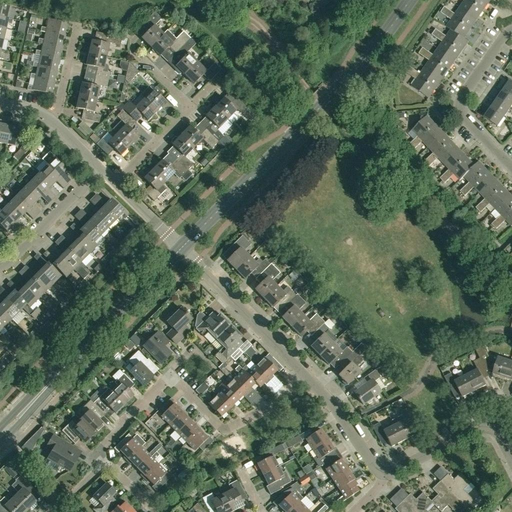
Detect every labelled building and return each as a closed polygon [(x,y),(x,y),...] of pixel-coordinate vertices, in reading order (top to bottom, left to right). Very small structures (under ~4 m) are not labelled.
[(477,20),(483,11),(468,0),(464,0),(459,8),(477,20)] [(468,0),(483,11),(490,1),(488,0),(468,0)] [(0,16),(8,19),(11,8),(0,5),(0,16)] [(444,7),(442,10),(451,16),(453,13),(444,7)] [(470,29),(477,20),(459,8),(453,17),(470,29)] [(442,10),(440,13),(449,18),(451,16),(442,10)] [(151,48),(163,35),(154,26),(161,19),(154,12),(143,24),(149,31),(142,39),(151,48)] [(0,28),(6,29),(8,19),(0,16),(0,28)] [(464,39),(470,29),(453,17),(446,27),(451,30),(464,39)] [(46,31),(64,36),(67,24),(49,19),(46,28),(41,27),(40,31),(45,33),(46,31)] [(436,29),(434,32),(442,38),(444,35),(436,29)] [(468,42),(464,39),(451,30),(444,39),(462,52),(468,42)] [(62,47),(64,36),(46,31),(45,33),(44,40),(39,39),(38,43),(43,44),(43,43),(62,47)] [(177,52),(190,39),(183,32),(176,39),(167,31),(163,35),(151,48),(160,56),(170,46),(177,52)] [(434,32),(432,35),(440,41),(442,38),(434,32)] [(89,53),(106,57),(109,43),(120,46),(122,38),(104,34),(102,43),(91,41),(89,41),(88,49),(90,49),(89,53)] [(185,76),(197,63),(187,53),(196,44),(190,39),(177,52),(184,59),(175,68),(175,70),(179,74),(181,74),(182,73),(185,76)] [(455,61),(462,52),(444,39),(438,49),(455,61)] [(59,59),(62,47),(43,43),(43,44),(41,52),(36,50),(35,55),(40,56),(41,55),(59,59)] [(423,48),(421,51),(429,57),(431,54),(423,48)] [(449,70),(455,61),(438,49),(431,58),(449,70)] [(421,51),(419,54),(427,59),(429,57),(421,51)] [(105,65),(106,57),(89,53),(88,58),(86,57),(84,65),(86,65),(93,67),(93,69),(94,71),(96,72),(95,77),(108,80),(110,73),(107,72),(108,67),(107,65),(105,65)] [(57,71),(59,59),(41,55),(40,56),(39,63),(33,62),(32,67),(38,68),(38,66),(57,71)] [(442,80),(449,70),(431,58),(425,67),(442,80)] [(129,62),(124,80),(128,84),(139,72),(129,62)] [(197,63),(185,76),(194,84),(204,74),(211,80),(221,70),(215,63),(206,71),(197,63)] [(54,82),(57,71),(38,66),(38,68),(36,75),(31,74),(30,78),(35,79),(35,78),(54,82)] [(409,67),(408,69),(416,75),(418,72),(409,67)] [(435,89),(442,80),(425,67),(418,77),(435,89)] [(408,69),(406,72),(414,78),(416,75),(408,69)] [(118,75),(116,82),(123,83),(125,77),(118,75)] [(80,92),(79,96),(96,100),(100,86),(107,88),(108,80),(95,77),(93,86),(82,84),(79,83),(77,92),(80,92)] [(429,99),(435,89),(418,77),(411,87),(429,99)] [(51,94),(54,82),(35,78),(35,79),(33,87),(28,86),(27,90),(33,91),(33,90),(51,94)] [(114,89),(116,82),(109,80),(107,88),(114,89)] [(501,89),(511,96),(511,82),(507,80),(501,89)] [(140,96),(157,112),(166,103),(158,95),(161,92),(156,87),(153,90),(149,87),(140,96)] [(510,109),(511,105),(511,96),(501,89),(495,98),(510,109)] [(93,114),(96,100),(79,96),(76,108),(87,111),(85,120),(99,123),(100,116),(93,114)] [(148,121),(157,112),(140,96),(132,104),(135,108),(134,109),(128,104),(123,110),(133,120),(140,113),(148,121)] [(218,104),(215,107),(227,120),(238,110),(243,115),(248,109),(238,99),(231,106),(223,98),(223,99),(222,97),(220,97),(216,101),(216,103),(218,104)] [(504,117),(510,109),(495,98),(488,107),(504,117)] [(133,120),(123,110),(120,107),(117,110),(120,113),(116,116),(125,125),(117,134),(130,147),(138,138),(128,127),(134,121),(133,120)] [(217,130),(227,120),(215,107),(206,116),(214,124),(207,131),(219,142),(224,137),(217,130)] [(497,127),(504,117),(488,107),(482,116),(497,127)] [(420,139),(435,125),(427,116),(412,131),(420,139)] [(0,143),(6,145),(11,127),(4,126),(5,121),(1,120),(0,124),(0,143)] [(11,127),(6,145),(17,147),(23,125),(18,124),(17,129),(11,127)] [(428,147),(443,133),(435,125),(420,139),(428,147)] [(219,142),(207,131),(200,137),(190,127),(181,136),(194,148),(202,140),(212,149),(219,142)] [(436,156),(451,141),(443,133),(428,147),(436,156)] [(121,156),(130,147),(117,134),(107,144),(101,139),(96,145),(106,155),(113,148),(121,156)] [(185,157),(194,148),(181,136),(178,138),(177,137),(175,137),(171,141),(171,143),(173,144),(172,145),(183,155),(176,162),(186,172),(188,171),(193,165),(185,157)] [(415,139),(408,146),(411,148),(418,141),(415,139)] [(418,141),(411,148),(413,151),(420,144),(418,141)] [(444,164),(459,149),(451,141),(436,156),(444,164)] [(451,172),(467,157),(459,149),(444,164),(451,172)] [(68,170),(55,158),(51,153),(43,161),(47,165),(67,185),(71,181),(68,178),(66,178),(63,175),(68,170)] [(431,155),(424,162),(426,165),(434,158),(431,155)] [(475,166),(467,157),(451,172),(460,181),(464,177),(475,166)] [(434,158),(426,165),(429,167),(436,160),(434,158)] [(186,172),(176,162),(170,169),(162,161),(153,170),(166,182),(176,172),(181,177),(185,173),(186,172)] [(472,185),(487,170),(479,162),(475,166),(464,177),(472,185)] [(63,189),(67,185),(47,165),(40,173),(52,186),(57,181),(60,184),(60,186),(63,189)] [(162,186),(166,182),(153,170),(144,179),(152,186),(145,193),(154,202),(165,190),(162,186)] [(479,193),(495,179),(487,170),(472,185),(479,193)] [(447,172),(440,179),(442,181),(449,174),(447,172)] [(47,191),(52,186),(40,173),(32,181),(52,200),(56,197),(52,194),(50,194),(47,191)] [(449,174),(442,181),(445,184),(452,177),(449,174)] [(487,202),(503,187),(495,179),(479,193),(487,202)] [(48,204),(52,200),(32,181),(24,189),(37,201),(42,196),(45,199),(45,201),(48,204)] [(467,185),(460,191),(462,194),(470,187),(467,185)] [(470,187),(462,194),(465,196),(472,190),(470,187)] [(495,210),(511,195),(503,187),(487,202),(495,210)] [(32,206),(37,201),(24,189),(17,196),(37,216),(40,212),(37,209),(35,209),(32,206)] [(503,218),(511,209),(511,196),(511,195),(495,210),(503,218)] [(33,220),(37,216),(17,196),(9,204),(22,216),(27,211),(30,214),(30,216),(33,220)] [(100,205),(116,221),(124,213),(111,200),(106,205),(103,202),(100,205)] [(483,201),(476,208),(478,210),(485,204),(483,201)] [(17,221),(22,216),(9,204),(2,212),(21,231),(25,227),(22,224),(20,224),(17,221)] [(485,204),(478,210),(480,213),(488,206),(485,204)] [(108,228),(116,221),(100,205),(97,207),(100,211),(96,216),(108,228)] [(511,209),(503,218),(511,227),(511,226),(511,209)] [(18,235),(21,231),(2,212),(0,213),(0,225),(6,232),(12,227),(15,230),(15,232),(18,235)] [(101,236),(108,228),(96,216),(91,221),(87,217),(85,220),(101,236)] [(499,217),(491,224),(494,227),(501,220),(499,217)] [(93,244),(93,243),(101,236),(85,220),(82,223),(85,226),(80,231),(93,244)] [(501,220),(494,227),(496,229),(504,223),(501,220)] [(97,247),(93,243),(93,244),(80,231),(78,234),(81,237),(76,242),(89,255),(92,258),(100,250),(97,247)] [(244,251),(251,245),(242,236),(232,246),(237,251),(227,261),(236,270),(249,257),(244,251)] [(81,262),(89,255),(76,242),(71,247),(68,244),(65,246),(81,262)] [(74,270),(81,262),(65,246),(62,249),(66,252),(61,257),(74,270)] [(66,278),(74,270),(61,257),(56,262),(53,259),(50,262),(66,278)] [(270,265),(265,260),(258,266),(249,257),(236,270),(245,279),(255,270),(260,275),(270,265)] [(40,272),(53,285),(60,277),(44,261),(41,264),(45,267),(40,272)] [(81,262),(74,270),(81,277),(86,272),(83,269),(86,267),(85,266),(82,263),(81,262)] [(277,286),(272,281),(280,273),(272,265),(274,264),(272,262),(270,265),(260,275),(258,277),(263,282),(255,290),(264,299),(277,286)] [(45,292),(53,285),(40,272),(35,277),(32,274),(29,277),(45,292)] [(86,272),(81,277),(84,280),(86,283),(91,278),(86,272)] [(37,300),(45,292),(29,277),(26,279),(30,282),(25,287),(37,300)] [(287,287),(282,292),(277,286),(264,299),(272,308),(280,300),(286,305),(296,295),(287,287)] [(29,308),(37,300),(25,287),(20,292),(17,289),(14,292),(27,304),(26,305),(29,308)] [(19,312),(26,305),(27,304),(14,292),(9,297),(6,294),(3,296),(19,312)] [(292,328),(303,316),(298,311),(306,303),(297,294),(296,295),(286,305),(291,309),(282,318),(292,328)] [(0,308),(11,320),(19,312),(3,296),(0,299),(4,302),(0,305),(0,308)] [(0,323),(4,327),(11,320),(0,308),(0,323)] [(173,329),(167,335),(176,345),(186,335),(189,331),(185,326),(191,321),(186,316),(187,315),(181,309),(167,323),(173,329)] [(197,315),(195,327),(197,328),(195,329),(203,337),(209,332),(216,340),(230,326),(230,325),(231,325),(231,323),(227,319),(226,319),(225,320),(220,315),(217,318),(212,313),(207,318),(202,313),(202,314),(200,312),(197,315)] [(314,333),(324,324),(325,323),(316,314),(309,321),(303,316),(292,328),(301,337),(310,329),(314,333)] [(320,356),(333,343),(324,334),(329,329),(324,324),(314,333),(314,334),(319,339),(311,347),(320,356)] [(218,352),(215,356),(223,364),(225,362),(230,356),(237,350),(238,349),(242,345),(238,340),(241,337),(230,326),(216,340),(223,347),(218,352)] [(158,332),(144,347),(160,364),(171,354),(162,345),(166,341),(158,332)] [(18,342),(14,338),(10,342),(14,346),(18,342)] [(245,353),(252,346),(247,340),(242,345),(238,349),(243,354),(245,353)] [(19,343),(11,350),(15,355),(23,347),(20,344),(19,343)] [(342,362),(343,361),(352,352),(347,347),(341,352),(333,343),(320,356),(328,365),(337,357),(342,362)] [(252,346),(245,353),(251,358),(257,352),(252,346)] [(485,368),(492,364),(493,364),(484,346),(476,350),(480,359),(485,368)] [(146,356),(150,353),(145,348),(144,349),(141,351),(146,356)] [(237,350),(230,356),(233,359),(235,361),(243,354),(238,349),(237,350)] [(356,367),(363,360),(354,350),(352,352),(343,361),(348,367),(338,375),(343,380),(342,382),(346,386),(347,385),(348,385),(361,372),(356,367)] [(143,367),(146,364),(148,362),(138,352),(128,361),(135,368),(130,372),(143,386),(153,377),(143,367)] [(230,356),(225,362),(227,365),(233,359),(230,356)] [(505,378),(511,361),(498,357),(493,375),(505,378)] [(279,373),(283,368),(272,358),(268,362),(265,358),(256,367),(270,381),(273,378),(271,376),(277,371),(279,373)] [(486,371),(485,368),(480,359),(473,362),(477,370),(466,376),(474,391),(486,386),(480,374),(486,371)] [(247,375),(242,369),(239,366),(235,370),(240,374),(234,379),(248,394),(252,390),(250,388),(255,384),(255,383),(247,375)] [(256,367),(251,371),(245,366),(242,369),(247,375),(255,383),(255,384),(259,388),(265,383),(266,384),(270,381),(256,367)] [(229,374),(223,368),(221,371),(226,376),(229,374)] [(367,384),(354,393),(363,405),(380,392),(372,381),(379,375),(375,370),(364,378),(367,384)] [(112,392),(124,405),(133,396),(126,388),(132,382),(123,374),(114,383),(118,386),(112,392)] [(474,391),(466,376),(455,381),(451,374),(444,377),(451,389),(457,386),(463,397),(474,391)] [(207,385),(209,388),(215,382),(210,376),(204,382),(207,385)] [(245,397),(248,394),(234,379),(230,384),(226,380),(222,384),(226,388),(238,400),(243,395),(245,397)] [(200,396),(209,388),(207,385),(204,382),(195,391),(200,396)] [(238,400),(226,388),(222,384),(219,387),(223,390),(217,396),(231,410),(235,407),(233,405),(238,400)] [(115,414),(124,405),(112,392),(106,398),(103,394),(93,403),(102,412),(108,406),(115,414)] [(10,404),(12,406),(23,395),(21,393),(10,404)] [(228,414),(231,410),(217,396),(208,405),(221,417),(226,412),(228,414)] [(170,425),(184,411),(181,408),(179,409),(174,404),(176,402),(171,398),(161,408),(165,413),(161,416),(170,425)] [(102,412),(93,403),(90,400),(81,410),(85,415),(80,420),(82,421),(93,433),(96,430),(98,431),(103,426),(102,424),(96,418),(102,412)] [(394,425),(402,441),(413,436),(407,424),(414,421),(408,408),(401,412),(405,420),(394,425)] [(172,439),(191,421),(186,416),(187,414),(184,411),(170,425),(175,431),(169,436),(172,439)] [(94,434),(93,433),(82,421),(76,426),(72,421),(62,431),(73,443),(79,437),(85,443),(94,434)] [(186,442),(201,428),(198,425),(196,427),(191,421),(172,439),(175,442),(181,437),(186,442)] [(402,441),(394,425),(383,431),(379,423),(372,427),(378,439),(385,436),(391,447),(402,441)] [(201,428),(186,442),(195,451),(199,447),(203,452),(214,441),(209,437),(207,439),(202,433),(204,432),(201,428)] [(312,450),(329,438),(327,434),(324,436),(320,430),(306,439),(312,450)] [(37,432),(32,437),(37,441),(41,434),(37,432)] [(136,436),(133,439),(128,434),(114,448),(118,453),(120,451),(125,456),(123,458),(127,462),(141,447),(144,444),(136,436)] [(299,436),(285,442),(288,448),(302,441),(299,436)] [(61,466),(69,471),(77,458),(66,452),(70,446),(53,437),(48,446),(54,450),(48,459),(50,460),(46,466),(57,472),(61,466)] [(327,462),(339,453),(336,449),(334,450),(330,444),(332,442),(329,438),(312,450),(319,460),(324,457),(327,462)] [(159,443),(154,449),(156,452),(162,446),(159,443)] [(141,447),(127,462),(130,465),(132,463),(137,468),(149,456),(151,458),(156,452),(154,449),(148,455),(141,447)] [(271,450),(265,453),(268,458),(273,456),(274,455),(271,450)] [(158,465),(154,461),(159,455),(156,452),(151,458),(149,456),(137,468),(142,474),(140,475),(143,479),(158,465)] [(260,476),(278,467),(273,456),(268,458),(265,453),(252,460),(255,465),(257,464),(261,471),(258,472),(260,476)] [(332,480),(349,468),(347,464),(344,466),(340,460),(343,458),(339,453),(327,462),(330,466),(326,469),(332,480)] [(17,472),(9,464),(5,468),(13,476),(17,472)] [(169,472),(166,473),(158,465),(143,479),(147,482),(149,480),(154,486),(152,487),(156,492),(173,476),(169,472)] [(278,467),(260,476),(263,480),(265,479),(268,486),(266,487),(270,495),(281,489),(280,488),(291,483),(285,472),(282,474),(278,467)] [(339,490),(354,480),(350,474),(352,472),(349,468),(332,480),(339,490)] [(182,471),(177,477),(181,480),(186,475),(182,471)] [(297,473),(300,479),(305,476),(301,471),(297,473)] [(441,482),(466,508),(474,500),(464,490),(471,483),(461,473),(454,480),(448,474),(441,482)] [(310,480),(306,475),(298,481),(301,486),(310,480)] [(41,497),(31,487),(20,476),(15,481),(16,482),(14,484),(14,488),(19,493),(14,498),(27,511),(30,508),(32,509),(33,509),(37,506),(36,504),(35,503),(36,502),(41,497)] [(223,496),(231,511),(243,505),(238,496),(244,493),(238,480),(228,485),(231,491),(223,496)] [(354,480),(339,490),(343,496),(337,500),(337,501),(339,504),(359,491),(355,486),(357,485),(354,480)] [(455,511),(461,511),(466,508),(441,482),(433,489),(438,495),(432,501),(432,502),(433,503),(441,511),(448,505),(455,511)] [(112,487),(109,487),(106,484),(93,497),(100,503),(95,508),(95,510),(96,511),(106,511),(111,507),(106,502),(116,493),(115,492),(116,491),(112,487)] [(289,511),(300,502),(302,499),(294,490),(287,497),(283,493),(272,503),(277,508),(278,506),(284,511),(282,511),(289,511)] [(432,502),(432,501),(424,493),(416,500),(411,494),(403,502),(413,511),(428,511),(426,510),(433,503),(432,502)] [(230,511),(231,511),(223,496),(215,500),(212,494),(202,499),(209,511),(215,508),(216,511),(230,511)] [(26,511),(27,511),(14,498),(9,502),(6,499),(2,499),(0,501),(0,511),(6,511),(8,510),(9,511),(26,511)] [(306,511),(308,511),(300,502),(289,511),(306,511)] [(413,511),(403,502),(395,509),(398,511),(413,511)] [(117,507),(112,511),(134,511),(125,503),(119,509),(117,507)]
